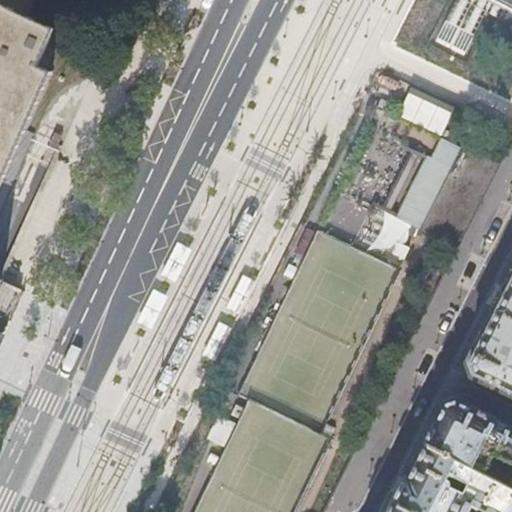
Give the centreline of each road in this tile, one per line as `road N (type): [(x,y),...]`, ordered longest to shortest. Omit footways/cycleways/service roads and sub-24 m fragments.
road 1 (primary): [(255,0),(5,511)]
road 2 (residential): [(368,511),(511,228)]
